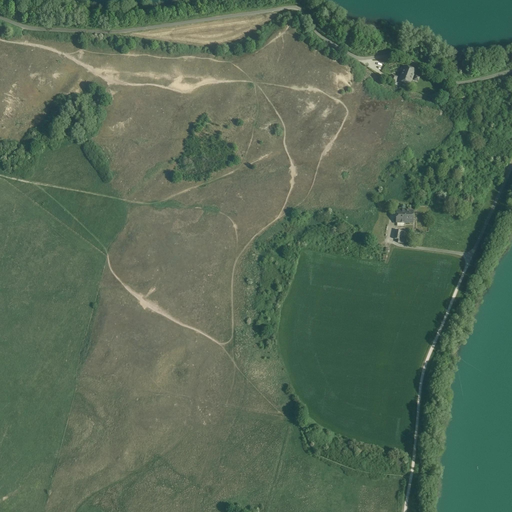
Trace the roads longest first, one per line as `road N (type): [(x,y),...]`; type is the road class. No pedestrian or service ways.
road 1 (track): [(0,37),(100,69),(254,81),(286,127),(294,172),(277,218),(241,251),(233,270),(229,349),(141,300),(71,215),(29,182),(0,174)]
road 2 (track): [(29,182),(152,204),(287,149)]
road 3 (track): [(68,54),(230,61),(280,36),(299,7)]
